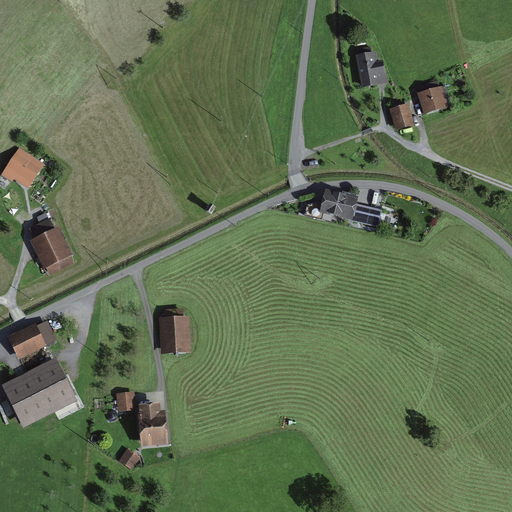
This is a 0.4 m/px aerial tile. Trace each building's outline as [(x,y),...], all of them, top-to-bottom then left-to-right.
[(356,56),(362,89),(388,84),(383,60),(378,61),(376,52),(371,53),(371,47),(356,49),(357,56),(356,56)] [(419,94),(417,94),(423,115),(448,109),(445,99),(449,98),(446,87),(442,88),(442,87),(439,88),(437,81),(417,87),(419,94)] [(408,104),(390,110),(396,131),(415,125),(408,104)] [(45,166),(19,149),(1,175),(12,183),(14,180),(28,190),(45,166)] [(358,198),(325,190),(322,204),(317,202),(307,205),(304,217),(322,220),(323,214),(352,221),(358,198)] [(365,207),(357,205),(353,221),(371,225),(373,221),(374,221),(379,204),(367,202),(365,207)] [(31,242),(44,270),(45,269),(50,276),(74,264),(70,258),(72,257),(59,228),(55,230),(47,214),(37,218),(39,224),(29,229),(34,240),(31,242)] [(164,318),(159,318),(161,355),(191,354),(189,317),(184,317),(183,309),(164,310),(164,318)] [(19,361),(47,347),(46,345),(57,341),(47,321),(37,326),(36,324),(8,338),(19,361)] [(78,403),(56,359),(1,387),(23,430),(78,403)] [(134,392),(116,394),(118,412),(137,411),(135,394),(134,392)] [(137,414),(141,448),(169,445),(165,412),(161,412),(160,403),(139,406),(139,414),(137,414)] [(141,458),(127,449),(119,462),(131,471),(141,458)]
